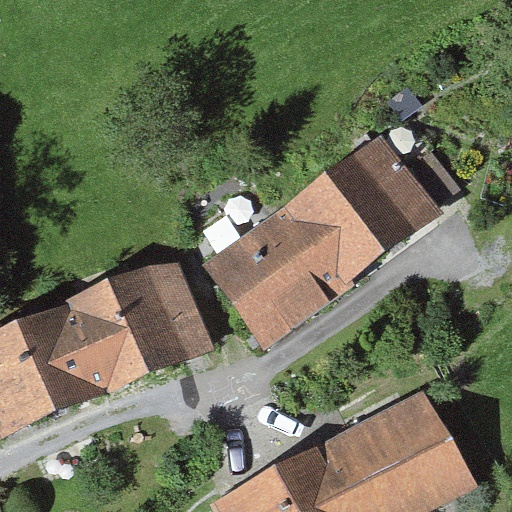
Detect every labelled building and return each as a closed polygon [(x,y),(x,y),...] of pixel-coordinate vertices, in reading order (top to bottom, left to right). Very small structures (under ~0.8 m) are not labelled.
[(383,148),(291,213),(350,295),(445,227),(437,217),(458,202),(426,157),(402,174),(383,148)] [(291,213),(206,269),(266,357),(350,295),(291,213)] [(180,274),(70,317),(106,410),(217,365),(180,274)] [(70,317),(0,343),(0,451),(106,410),(70,317)] [(423,404),(213,511),(446,511),(472,499),(423,404)]
